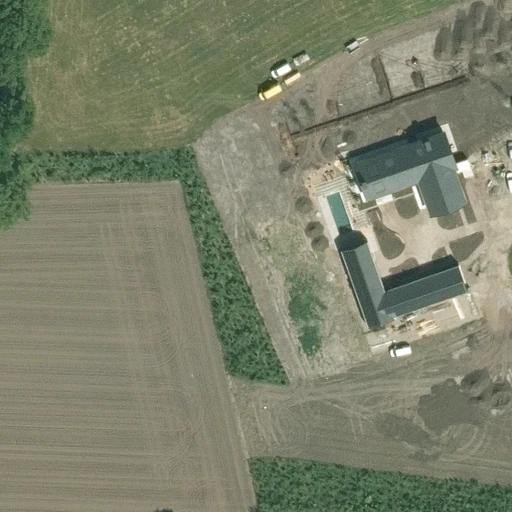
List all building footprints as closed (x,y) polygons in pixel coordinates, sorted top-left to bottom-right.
[(329,98),(200,132),(211,173),(340,139),(329,98)] [(444,132),(377,156),(387,186),(419,176),(431,212),(463,200),(450,164),(454,163),(444,132)] [(356,218),(366,246),(427,225),(417,197),(356,218)] [(345,262),(367,327),(394,317),(371,253),(345,262)] [(393,285),(403,312),(467,290),(457,263),(393,285)]
